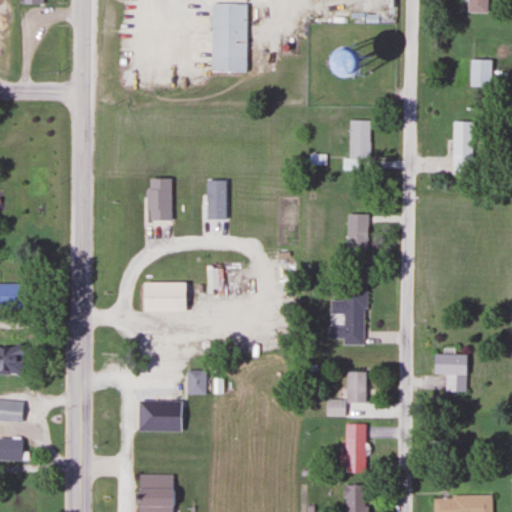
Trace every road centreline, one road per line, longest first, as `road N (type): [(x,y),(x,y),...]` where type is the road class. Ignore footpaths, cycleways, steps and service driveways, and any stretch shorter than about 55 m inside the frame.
road 1 (primary): [(78,511),(85,0)]
road 2 (residential): [(406,511),(411,0)]
